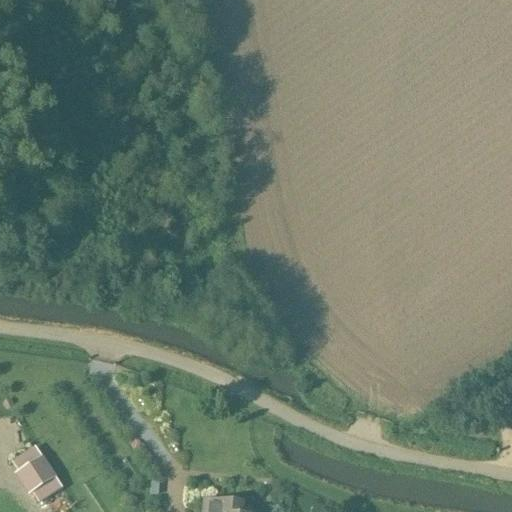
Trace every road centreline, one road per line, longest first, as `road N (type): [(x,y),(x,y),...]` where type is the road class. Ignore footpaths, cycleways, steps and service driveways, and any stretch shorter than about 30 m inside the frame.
road 1 (unclassified): [(511,478),(327,435),(216,377),(139,350),(0,327)]
road 2 (track): [(363,446),(358,403),(282,329),(241,261),(197,0)]
